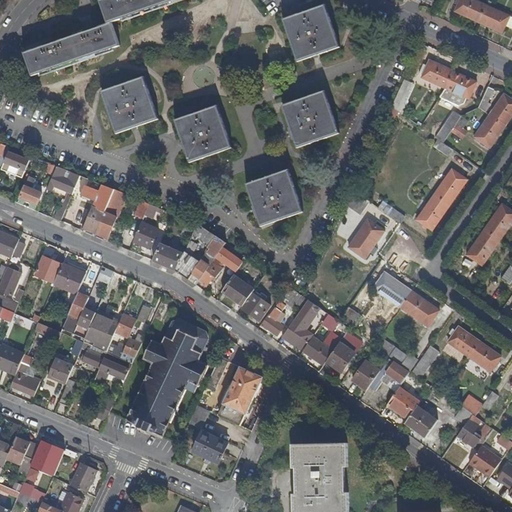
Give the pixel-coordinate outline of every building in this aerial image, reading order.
[(103,0),(110,21),(27,51),(35,73),(122,42),(114,20),(171,0),(103,0)] [(472,0),(457,0),(453,11),(475,21),(483,5),(472,0)] [(328,3),(286,17),(300,60),(342,46),(328,3)] [(511,18),(483,5),(475,21),(499,33),(502,27),(509,30),(511,24),(511,18)] [(441,88),(451,71),(434,63),(424,65),(419,77),(441,88)] [(474,81),(451,71),(441,88),(437,96),(454,104),(459,102),(461,98),(466,99),(474,81)] [(142,76),(100,91),(115,134),(157,119),(142,76)] [(496,80),(490,76),(485,87),(491,89),(496,80)] [(410,83),(401,80),(391,102),(399,106),(410,83)] [(491,89),(485,87),(481,97),(487,99),(491,89)] [(280,105),(294,148),(337,133),(322,91),(280,105)] [(511,100),(503,94),(487,116),(502,128),(511,113),(511,100)] [(482,110),(486,100),(487,99),(481,97),(476,108),(482,110)] [(490,102),(486,100),(482,110),(486,112),(490,102)] [(215,106),(173,121),(188,163),(230,148),(215,106)] [(459,117),(451,111),(440,126),(442,129),(444,127),(449,131),(454,124),(459,117)] [(502,128),(487,116),(474,136),(489,147),(502,128)] [(454,124),(449,131),(459,139),(465,132),(454,124)] [(442,129),(435,140),(440,143),(449,131),(444,127),(442,129)] [(440,143),(435,140),(431,145),(437,149),(440,143)] [(436,149),(436,150),(447,158),(451,151),(440,143),(437,149),(436,149)] [(7,153),(0,170),(7,172),(9,165),(18,169),(15,176),(21,178),(28,161),(7,153)] [(9,165),(7,172),(15,176),(18,169),(9,165)] [(55,167),(45,191),(49,193),(52,186),(67,192),(62,203),(67,205),(71,195),(78,177),(71,174),(68,181),(62,178),(65,171),(55,167)] [(451,168),(433,194),(448,205),(466,179),(451,168)] [(286,170),(244,183),(258,225),(300,211),(286,170)] [(28,177),(20,196),(37,203),(41,193),(31,189),(35,180),(28,177)] [(89,181),(78,177),(71,195),(82,200),(89,181)] [(94,236),(113,191),(103,186),(103,187),(102,187),(101,187),(83,230),(84,230),(84,231),(94,236)] [(352,189),(346,201),(361,212),(368,201),(352,189)] [(107,239),(125,197),(125,196),(124,196),(124,195),(113,191),(94,236),(105,240),(106,239),(107,239)] [(448,205),(433,194),(416,219),(431,230),(448,205)] [(382,200),(377,207),(401,224),(406,218),(382,200)] [(145,212),(148,204),(140,201),(134,215),(142,218),(145,212)] [(511,223),(511,209),(502,203),(484,228),(501,240),(511,223)] [(148,204),(145,212),(154,216),(157,208),(148,204)] [(385,229),(368,217),(349,244),(366,256),(385,229)] [(197,224),(186,220),(180,236),(190,240),(197,224)] [(155,230),(140,223),(132,241),(148,248),(155,230)] [(215,258),(223,246),(226,243),(197,223),(197,224),(190,240),(183,252),(176,270),(197,285),(199,281),(206,271),(212,262),(215,258)] [(501,240),(484,228),(466,254),(482,266),(501,240)] [(12,252),(17,240),(0,232),(0,253),(10,258),(12,252)] [(23,242),(17,240),(12,252),(18,255),(23,242)] [(183,252),(159,243),(152,259),(176,270),(183,252)] [(241,258),(223,246),(215,258),(222,263),(225,257),(236,265),(241,258)] [(62,264),(63,262),(43,254),(35,274),(54,282),(62,264)] [(222,263),(215,258),(212,262),(220,267),(223,263),(222,263)] [(10,262),(0,284),(0,292),(11,297),(21,274),(18,273),(20,266),(10,262)] [(220,267),(212,262),(206,271),(213,275),(215,277),(222,268),(220,267)] [(509,285),(511,280),(511,263),(501,280),(509,285)] [(85,273),(62,264),(54,282),(53,285),(76,294),(77,292),(79,288),(85,273)] [(213,275),(206,271),(199,281),(206,285),(213,275)] [(383,272),(372,289),(399,307),(411,291),(383,272)] [(233,276),(221,292),(242,307),(252,293),(254,291),(233,276)] [(94,293),(103,297),(108,285),(100,281),(94,293)] [(21,297),(25,286),(21,285),(16,295),(21,297)] [(299,296),(286,287),(280,295),(293,304),(295,301),(299,296)] [(79,288),(77,292),(89,297),(90,293),(79,288)] [(411,291),(399,307),(427,327),(438,310),(411,291)] [(89,297),(77,292),(76,294),(61,330),(73,335),(80,317),(89,297)] [(270,305),(252,293),(242,307),(242,308),(259,320),(270,305)] [(307,300),(300,294),(299,296),(295,301),(302,307),(307,300)] [(0,298),(0,307),(5,310),(10,312),(14,313),(17,305),(0,298)] [(312,303),(307,300),(302,307),(282,337),(300,349),(306,340),(295,332),(309,311),(308,310),(312,303)] [(276,308),(274,307),(262,323),(278,334),(284,326),(279,323),(276,320),(281,312),(286,305),(281,302),(276,308)] [(349,306),(341,317),(351,325),(360,314),(349,306)] [(85,319),(80,317),(73,335),(84,340),(95,314),(97,310),(91,307),(85,319)] [(134,321),(133,323),(141,326),(148,311),(140,307),(134,321)] [(14,313),(10,312),(5,324),(9,326),(14,313)] [(276,320),(279,323),(285,315),(281,312),(276,320)] [(84,340),(83,343),(90,346),(106,353),(109,344),(114,334),(118,324),(95,314),(84,340)] [(118,324),(114,334),(127,339),(133,323),(134,321),(122,315),(118,324)] [(338,321),(330,315),(326,321),(344,334),(348,328),(338,321)] [(153,365),(126,421),(133,424),(133,425),(155,435),(157,435),(163,438),(186,390),(193,394),(197,386),(201,387),(209,369),(198,364),(210,340),(207,332),(181,320),(173,322),(162,347),(151,342),(142,360),(153,365)] [(37,323),(34,331),(57,340),(60,333),(37,323)] [(458,326),(447,342),(467,356),(478,340),(458,326)] [(333,349),(325,361),(327,362),(333,366),(341,372),(354,353),(359,357),(369,343),(348,328),(344,334),(333,349)] [(313,335),(302,351),(322,365),(325,361),(333,349),(313,335)] [(379,336),(373,345),(389,357),(408,371),(417,359),(408,353),(407,355),(379,336)] [(123,348),(119,358),(132,364),(143,341),(136,338),(134,342),(127,339),(123,348)] [(71,353),(78,356),(83,342),(76,339),(71,353)] [(478,340),(467,356),(489,372),(501,357),(478,340)] [(109,344),(106,353),(119,358),(123,348),(117,345),(116,347),(109,344)] [(438,351),(428,345),(410,371),(419,378),(438,351)] [(23,356),(0,346),(0,368),(5,371),(4,373),(14,377),(16,372),(23,356)] [(106,353),(90,346),(88,353),(103,360),(106,353)] [(99,369),(103,360),(88,353),(82,351),(80,355),(82,356),(80,361),(99,369)] [(119,358),(106,353),(103,360),(99,369),(94,382),(102,385),(106,376),(123,383),(132,364),(119,358)] [(227,364),(218,359),(205,386),(214,390),(215,390),(227,364)] [(380,371),(368,387),(375,392),(382,381),(387,385),(389,381),(391,382),(392,381),(394,382),(395,380),(401,384),(408,373),(388,359),(380,371)] [(64,385),(72,367),(55,360),(47,378),(64,385)] [(368,387),(380,371),(365,360),(351,380),(366,390),(368,387)] [(327,362),(319,372),(325,377),(333,366),(327,362)] [(240,368),(219,413),(241,423),(262,379),(240,368)] [(39,382),(16,372),(14,377),(10,388),(32,397),(39,382)] [(73,389),(64,385),(56,404),(65,407),(73,389)] [(214,390),(205,386),(197,402),(207,407),(214,390)] [(399,387),(387,404),(407,418),(416,405),(419,401),(399,387)] [(488,411),(499,395),(493,390),(482,405),(481,406),(488,411)] [(468,396),(460,407),(472,415),(474,416),(481,406),(482,405),(468,396)] [(104,423),(114,401),(105,397),(95,419),(104,423)] [(210,410),(197,404),(187,424),(200,430),(210,410)] [(437,420),(416,405),(407,418),(404,422),(425,437),(437,420)] [(472,415),(460,407),(453,417),(465,425),(472,415)] [(474,416),(472,415),(465,425),(458,435),(477,449),(480,445),(492,429),(474,416)] [(20,428),(12,424),(6,438),(14,441),(15,439),(20,428)] [(226,445),(200,433),(191,453),(217,465),(226,445)] [(511,442),(506,439),(500,435),(495,442),(507,450),(511,443),(511,442)] [(15,439),(14,441),(12,446),(6,461),(18,466),(17,470),(27,474),(27,473),(30,466),(37,449),(15,439)] [(12,446),(0,441),(0,466),(2,468),(6,461),(12,446)] [(350,442),(293,444),(294,467),(297,467),(298,493),(295,493),(295,511),(352,511),(351,491),(348,491),(347,465),(351,465),(350,442)] [(54,473),(63,453),(42,444),(35,459),(40,460),(38,466),(49,470),(48,471),(54,473)] [(500,460),(480,445),(477,449),(467,463),(488,478),(500,460)] [(80,463),(69,486),(85,494),(97,471),(80,463)] [(511,467),(507,463),(495,480),(509,490),(506,494),(511,497),(511,467)] [(37,468),(30,466),(27,473),(34,476),(37,468)] [(0,485),(0,491),(16,499),(19,494),(0,485)] [(33,491),(30,498),(41,503),(44,496),(33,491)] [(66,493),(58,510),(62,511),(61,511),(77,511),(83,500),(69,493),(66,493)] [(30,498),(19,494),(16,499),(15,502),(38,511),(41,503),(30,498)] [(58,510),(41,503),(38,511),(37,511),(61,511),(62,511),(58,510)]
